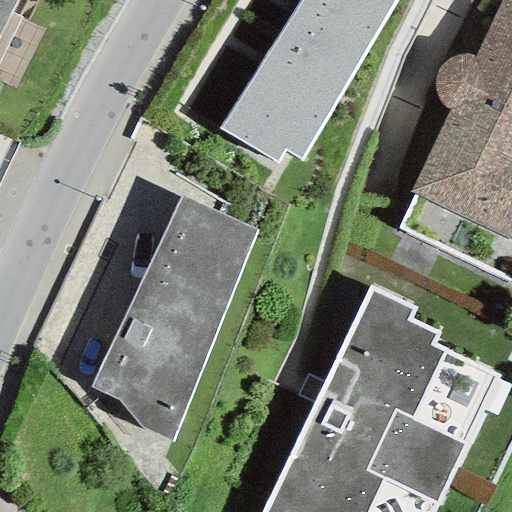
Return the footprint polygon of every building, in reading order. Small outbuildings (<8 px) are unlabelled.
[(0,0),(0,26),(12,0),(0,0)] [(284,151),(300,160),(395,0),(300,0),(218,131),(276,163),(284,151)] [(399,230),(511,284),(511,0),(500,0),(472,57),(468,54),(458,55),(447,60),(438,68),(433,77),(431,85),(433,94),(438,102),(443,108),(449,111),(409,193),(416,197),(399,230)] [(143,429),(172,442),(256,230),(181,196),(90,388),(119,399),(143,429)] [(370,288),(262,511),(433,511),(500,376),(434,344),(440,333),(411,319),(417,309),(370,288)]
